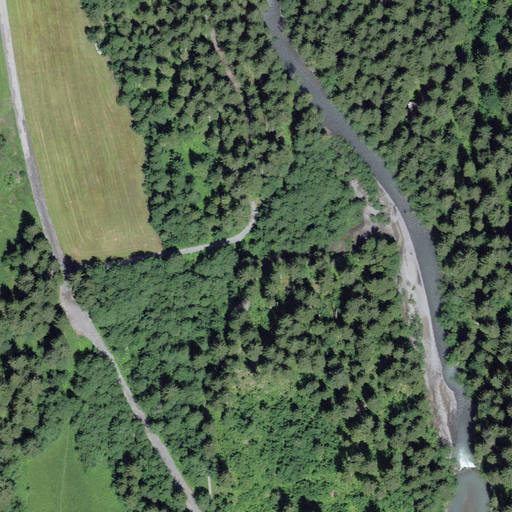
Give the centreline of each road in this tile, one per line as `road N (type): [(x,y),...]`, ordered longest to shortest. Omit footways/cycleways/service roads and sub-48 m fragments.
road 1 (track): [(0,0),(21,121),(62,265),(194,511)]
road 2 (track): [(56,511),(83,305)]
